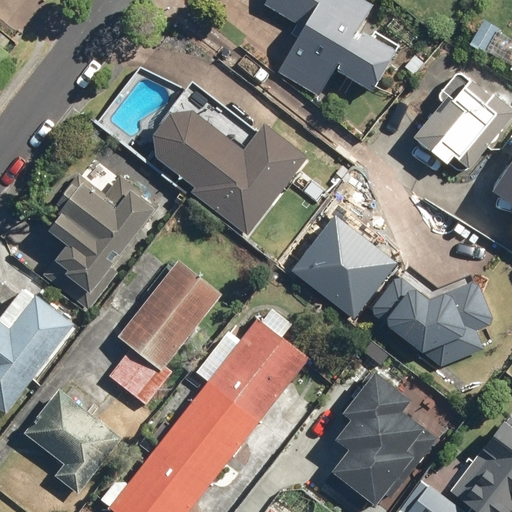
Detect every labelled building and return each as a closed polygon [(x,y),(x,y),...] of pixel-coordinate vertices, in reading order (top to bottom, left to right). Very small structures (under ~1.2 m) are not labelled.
[(376,0),(269,0),(265,7),(302,27),(275,75),(319,98),(332,74),(371,95),(396,50),(360,30),(376,0)] [(511,114),(465,75),(412,140),(446,168),(452,160),(468,173),(511,120),(511,114)] [(190,195),(248,239),(308,158),(263,124),(243,151),(192,113),(168,116),(152,137),(154,160),(194,189),(190,195)] [(511,165),(493,194),(511,206),(511,165)] [(41,277),(89,313),(126,265),(121,261),(161,208),(120,177),(105,196),(78,175),(50,211),(58,218),(46,234),(64,247),(41,277)] [(396,264),(336,218),(295,271),(354,317),(396,264)] [(109,377),(146,406),(177,366),(171,362),(223,296),(178,260),(115,340),(129,351),(109,377)] [(370,312),(443,365),(485,348),(478,330),(495,323),(478,281),(428,301),(396,277),(370,312)] [(0,411),(6,416),(73,326),(23,288),(0,318),(0,411)] [(99,502),(111,511),(189,511),(309,360),(257,320),(127,485),(118,478),(99,502)] [(411,405),(368,374),(338,414),(348,422),(333,443),(347,453),(322,486),(357,511),(385,511),(438,441),(403,415),(411,405)] [(122,440),(58,390),(23,435),(62,465),(52,477),(77,496),(122,440)] [(511,511),(511,420),(507,417),(448,494),(472,511),(511,511)] [(465,511),(428,485),(407,511),(465,511)]
